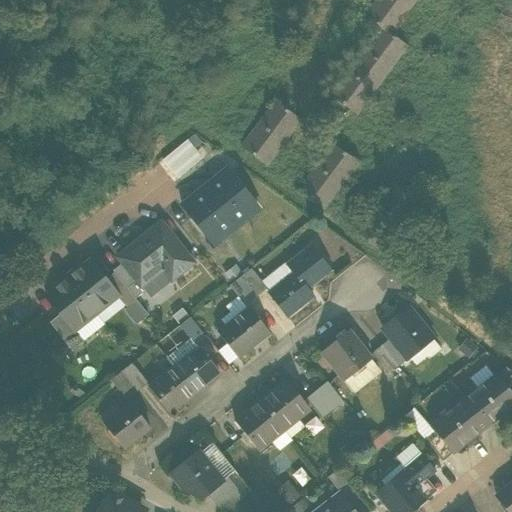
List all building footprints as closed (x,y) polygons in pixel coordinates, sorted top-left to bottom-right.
[(332,98),(355,114),(372,91),(389,69),(406,45),(390,33),(414,0),(377,0),(365,18),(382,30),(365,52),(349,74),(332,98)] [(241,148),(265,166),(301,119),(277,101),(241,148)] [(162,160),(170,169),(194,149),(187,140),(162,160)] [(299,191),(323,209),(358,162),(335,144),(299,191)] [(202,159),(194,149),(170,169),(177,179),(202,159)] [(227,169),(205,187),(208,190),(229,173),(227,169)] [(229,231),(258,208),(229,173),(208,190),(205,187),(181,206),(204,234),(221,220),(229,231)] [(358,233),(383,251),(416,205),(391,187),(358,233)] [(221,220),(204,234),(213,245),(229,231),(221,220)] [(144,292),(149,298),(193,263),(160,223),(117,257),(122,263),(144,292)] [(269,293),(288,318),(315,297),(308,289),(333,270),(312,244),(287,265),(293,273),(269,293)] [(78,268),(66,277),(95,314),(117,296),(104,280),(89,261),(79,269),(78,268)] [(293,273),(287,265),(285,262),(260,282),(265,288),(269,293),(293,273)] [(114,273),(135,299),(144,292),(122,263),(112,271),(114,273)] [(223,275),(230,283),(242,273),(235,265),(223,275)] [(250,269),(239,277),(255,297),(266,288),(265,288),(260,282),(250,269)] [(125,306),(127,308),(136,301),(135,299),(114,273),(104,280),(117,296),(125,306)] [(74,330),(95,314),(66,277),(54,287),(56,288),(45,296),(60,314),(73,331),(74,330)] [(245,305),(255,297),(239,277),(229,285),(238,296),(245,305)] [(117,296),(95,314),(103,323),(125,306),(117,296)] [(248,309),(245,305),(238,296),(225,307),(229,312),(220,320),(226,327),(248,309)] [(147,315),(136,301),(127,308),(124,311),(135,325),(147,315)] [(238,356),(240,357),(270,332),(249,308),(248,309),(226,327),(219,333),(228,343),(238,356)] [(404,360),(406,361),(410,358),(423,348),(418,341),(428,334),(408,308),(381,329),(389,340),(404,360)] [(49,323),(71,351),(83,342),(74,330),(73,331),(60,314),(49,323)] [(103,323),(95,314),(74,330),(83,342),(104,325),(103,323)] [(190,339),(194,345),(205,336),(189,317),(179,326),(190,339)] [(321,353),(344,382),(371,361),(348,332),(321,353)] [(418,341),(423,348),(433,341),(428,334),(418,341)] [(174,368),(198,349),(194,345),(190,339),(166,358),(174,368)] [(466,339),(457,350),(468,358),(477,348),(466,339)] [(389,340),(381,346),(397,367),(404,360),(389,340)] [(440,350),(433,341),(423,348),(410,358),(415,365),(425,357),(431,357),(440,350)] [(228,365),(238,356),(228,343),(217,352),(228,365)] [(387,375),(397,367),(381,346),(371,355),(387,375)] [(199,348),(198,349),(174,368),(192,391),(200,385),(201,387),(219,373),(199,348)] [(371,361),(344,382),(354,395),(381,373),(371,361)] [(132,363),(121,372),(136,391),(147,382),(132,363)] [(187,395),(192,391),(174,368),(171,371),(149,387),(169,413),(189,397),(187,395)] [(479,390),(494,377),(487,368),(471,380),(479,390)] [(497,377),(511,396),(511,374),(506,370),(497,377)] [(127,399),(136,391),(121,372),(112,379),(127,399)] [(434,433),(451,455),(511,407),(511,396),(497,377),(496,376),(495,376),(494,377),(479,390),(430,428),(434,433)] [(306,398),(322,418),(343,402),(327,381),(306,398)] [(276,389),(260,401),(282,429),(296,418),(298,421),(311,411),(290,382),(278,391),(276,389)] [(270,438),(282,429),(260,401),(246,412),(249,415),(237,424),(258,452),(272,441),(270,438)] [(103,425),(123,449),(141,435),(140,433),(148,426),(130,403),(103,425)] [(424,441),(434,433),(430,428),(413,409),(403,417),(424,441)] [(296,418),(282,429),(289,438),(303,428),(298,421),(296,418)] [(282,429),(270,438),(272,441),(277,448),(289,438),(282,429)] [(387,429),(370,443),(376,450),(393,437),(387,429)] [(352,430),(350,444),(364,446),(366,432),(352,430)] [(442,462),(451,455),(434,433),(424,441),(442,462)] [(200,451),(223,480),(227,477),(234,471),(211,442),(200,451)] [(401,465),(393,472),(397,477),(402,473),(422,456),(412,443),(395,457),(401,465)] [(192,482),(205,498),(208,496),(215,490),(225,482),(223,480),(200,451),(171,474),(183,489),(192,482)] [(402,473),(415,488),(425,479),(435,471),(422,456),(402,473)] [(340,493),(345,499),(354,492),(337,470),(328,478),(339,493),(340,493)] [(381,482),(385,487),(397,477),(393,472),(381,482)] [(377,494),(391,511),(410,511),(425,500),(415,488),(402,473),(397,477),(385,487),(381,490),(378,493),(377,494)] [(223,480),(225,482),(208,496),(220,511),(224,511),(243,497),(227,477),(223,480)] [(435,491),(425,479),(415,488),(425,500),(435,491)] [(287,481),(275,491),(289,508),(301,498),(287,481)] [(192,482),(183,489),(202,501),(205,498),(192,482)] [(494,496),(507,511),(511,511),(511,483),(509,486),(508,485),(494,496)] [(137,511),(133,510),(135,506),(110,492),(99,510),(96,511),(95,511),(137,511)] [(354,511),(345,499),(340,493),(339,493),(314,511),(354,511)]
